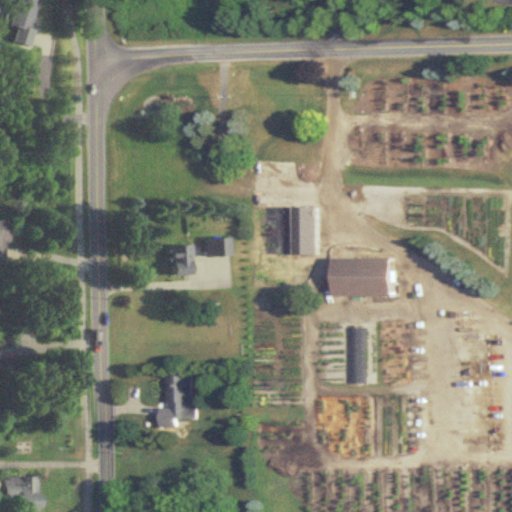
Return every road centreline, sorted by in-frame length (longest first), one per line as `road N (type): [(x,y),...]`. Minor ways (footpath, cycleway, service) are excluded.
road 1 (tertiary): [(104,511),(94,0)]
road 2 (residential): [(96,62),(511,46)]
